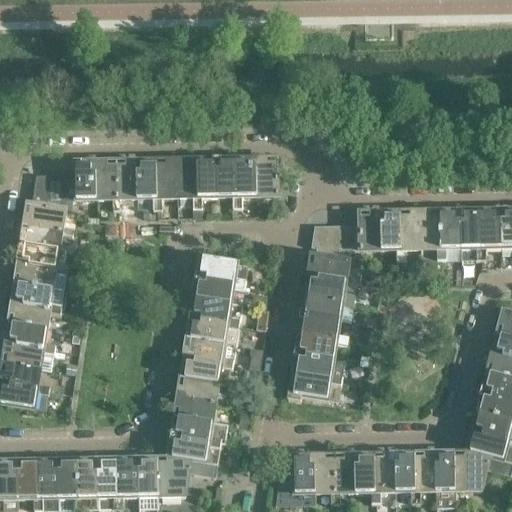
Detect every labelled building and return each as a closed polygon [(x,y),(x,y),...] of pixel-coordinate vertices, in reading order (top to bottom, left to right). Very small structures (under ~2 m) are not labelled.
[(279,201),(278,167),(263,167),(263,162),(252,162),(252,167),(252,175),(258,175),(258,201),(279,201)] [(198,202),(198,169),(183,169),(183,163),(172,164),(172,169),(172,176),(178,176),(178,203),(193,202),(198,202)] [(238,202),(238,168),(223,168),(223,163),(212,163),(212,168),(212,176),(217,175),(218,202),(233,202),(238,202)] [(158,203),(158,169),(143,170),(143,164),(132,164),(132,170),(132,177),(138,177),(138,203),(153,203),(158,203)] [(118,204),(118,170),(103,170),(103,165),(92,165),(92,170),(92,178),(98,177),(98,204),(113,204),(118,204)] [(258,201),(258,175),(252,175),(252,167),(238,168),(238,202),(233,202),(233,213),(243,213),(243,202),(258,201)] [(218,202),(217,175),(212,176),(212,168),(198,169),(198,202),(193,202),(193,214),(203,214),(203,202),(218,202)] [(178,203),(178,176),(172,176),(172,169),(158,169),(158,203),(153,203),(153,215),(163,215),(163,203),(178,203)] [(98,204),(98,177),(92,178),(92,170),(77,171),(77,179),(77,205),(98,204)] [(138,203),(138,177),(132,177),(132,170),(118,170),(118,204),(113,204),(113,216),(123,215),(123,204),(138,203)] [(45,212),(50,179),(37,180),(32,210),(45,212)] [(65,203),(65,179),(50,179),(45,212),(66,215),(67,205),(65,203)] [(77,205),(77,179),(65,179),(65,203),(67,205),(77,205)] [(66,215),(45,212),(32,210),(30,225),(37,226),(36,231),(63,235),(62,240),(73,242),(75,232),(63,231),(66,215)] [(511,218),(507,219),(507,213),(496,213),(496,219),(496,226),(501,226),(501,253),(511,252),(511,218)] [(482,253),(481,219),(467,219),(467,214),(456,214),(456,220),(456,227),(461,227),(462,253),(477,253),(482,253)] [(442,254),(441,220),(427,220),(427,215),(416,215),(416,220),(416,228),(421,228),(422,254),(437,254),(442,254)] [(402,255),(401,221),(387,221),(387,216),(376,216),(376,221),(376,229),(381,228),(382,255),(397,255),(402,255)] [(501,253),(501,226),(496,226),(496,219),(481,219),(482,253),(477,253),(477,265),(487,265),(487,253),(501,253)] [(422,254),(421,228),(416,228),(416,220),(401,221),(402,255),(397,255),(397,266),(407,266),(406,254),(422,254)] [(462,253),(461,227),(456,227),(456,220),(441,220),(442,254),(437,254),(437,265),(447,265),(446,254),(462,253)] [(382,255),(381,228),(376,229),(376,221),(360,221),(361,229),(361,255),(382,255)] [(59,255),(62,240),(63,235),(36,231),(37,226),(30,225),(24,224),(23,235),(28,236),(26,250),(59,255)] [(361,255),(361,229),(348,230),(349,253),(351,256),(361,255)] [(329,262),(334,230),(315,230),(312,252),(317,252),(316,260),(329,262)] [(349,253),(348,230),(334,230),(329,262),(349,265),(351,256),(349,253)] [(57,270),(59,256),(59,255),(26,250),(24,265),(31,266),(30,271),(56,275),(56,280),(67,281),(69,272),(57,270)] [(349,265),(329,262),(316,260),(313,275),(308,274),(307,285),(312,286),(319,287),(320,282),(346,286),(349,265)] [(53,295),(56,280),(56,275),(30,271),(31,266),(24,265),(18,264),(17,274),(22,275),(20,289),(53,295)] [(245,296),(249,271),(238,269),(204,264),(202,279),(209,280),(208,285),(235,290),(234,294),(245,296)] [(234,294),(235,290),(208,285),(209,280),(202,279),(196,278),(195,289),(200,290),(198,304),(231,309),(234,294)] [(344,301),(346,286),(320,282),(319,287),(312,286),(310,300),(343,305),(342,310),(354,312),(355,303),(344,301)] [(67,297),(53,295),(20,289),(17,304),(25,305),(24,310),(50,314),(50,319),(61,321),(63,313),(65,313),(67,297)] [(340,325),(342,310),(343,305),(310,300),(307,314),(302,314),(300,324),(306,325),(313,326),(314,321),(340,325)] [(47,334),(50,319),(50,314),(24,310),(25,305),(17,304),(12,303),(10,314),(16,315),(14,329),(47,334)] [(229,324),(231,309),(198,304),(195,318),(203,319),(202,325),(228,329),(228,333),(239,335),(240,326),(229,324)] [(511,342),(511,316),(503,314),(500,325),(505,326),(501,340),(511,342)] [(375,330),(377,319),(366,317),(364,328),(375,330)] [(228,333),(228,329),(202,325),(203,319),(195,318),(190,318),(189,328),(194,329),(192,343),(225,348),(228,333)] [(338,340),(340,325),(314,321),(313,326),(306,325),(303,340),(337,345),(336,350),(348,352),(349,342),(338,340)] [(45,349),(47,334),(14,329),(11,344),(19,345),(18,350),(44,354),(43,358),(55,360),(56,351),(45,349)] [(334,365),(336,350),(337,345),(303,340),(301,354),(296,353),(294,364),(300,365),(307,366),(308,361),(334,365)] [(511,342),(501,340),(497,354),(505,356),(503,361),(511,363),(511,342)] [(43,358),(44,354),(18,350),(19,345),(11,344),(6,343),(4,353),(10,354),(7,368),(41,374),(43,358)] [(223,363),(225,348),(192,343),(189,358),(197,359),(196,364),(222,368),(221,373),(233,375),(234,365),(223,363)] [(511,363),(503,361),(505,356),(497,354),(492,353),(490,364),(495,365),(491,379),(511,384),(511,363)] [(221,373),(222,368),(196,364),(197,359),(189,358),(184,357),(182,368),(187,369),(185,382),(219,388),(221,373)] [(332,380),(334,365),(308,361),(307,366),(300,365),(297,379),(331,385),(330,389),(341,391),(343,382),(332,380)] [(39,389),(41,374),(7,368),(5,383),(12,384),(12,389),(38,393),(37,398),(49,400),(50,390),(39,389)] [(328,405),(330,389),(331,385),(297,379),(295,393),(290,392),(288,403),(301,405),(302,401),(328,405)] [(511,384),(491,379),(487,393),(494,395),(493,400),(511,405),(511,384)] [(35,414),(37,398),(38,393),(12,389),(12,384),(5,383),(0,382),(0,393),(3,394),(1,409),(35,414)] [(217,403),(219,388),(185,382),(183,397),(190,398),(189,404),(216,408),(215,412),(227,414),(228,405),(217,403)] [(511,405),(493,400),(494,395),(487,393),(482,392),(479,402),(484,404),(481,417),(511,425),(511,405)] [(215,412),(216,408),(189,404),(190,398),(183,397),(178,397),(176,407),(181,408),(179,422),(213,427),(215,412)] [(511,441),(510,441),(511,432),(511,425),(481,417),(477,432),(484,434),(483,439),(509,446),(508,450),(511,451),(511,441)] [(211,442),(213,427),(179,422),(177,437),(184,438),(183,443),(210,447),(209,452),(220,454),(222,444),(211,442)] [(511,451),(508,450),(509,446),(483,439),(484,434),(477,432),(472,430),(469,441),(474,442),(471,456),(490,461),(511,466),(511,451)] [(220,454),(209,452),(210,447),(183,443),(184,438),(177,437),(172,436),(170,447),(175,448),(173,462),(192,465),(207,467),(218,469),(220,454)] [(481,495),(486,474),(490,461),(471,456),(469,461),(455,462),(456,496),(481,495)] [(416,496),(415,462),(401,463),(401,457),(390,458),(390,463),(390,470),(396,470),(396,497),(411,497),(416,496)] [(456,496),(455,462),(441,462),(441,457),(430,457),(430,462),(430,470),(435,469),(436,496),(456,496)] [(376,497),(375,463),(361,464),(361,458),(350,458),(350,464),(351,471),(356,471),(356,498),(371,497),(376,497)] [(336,498),(335,464),(321,464),(321,459),(310,459),(310,465),(311,472),(316,472),(316,498),(331,498),(336,498)] [(511,481),(511,477),(511,466),(490,461),(486,474),(511,481)] [(159,501),(158,467),(144,468),(144,462),(133,463),(133,468),(133,475),(138,475),(138,502),(159,501)] [(186,501),(189,478),(192,465),(173,462),(172,467),(158,467),(159,501),(186,501)] [(436,496),(435,469),(430,470),(430,462),(415,462),(416,496),(411,497),(411,508),(421,508),(421,496),(436,496)] [(119,502),(118,468),(104,468),(103,463),(93,463),(93,469),(93,476),(98,476),(98,503),(114,502),(119,502)] [(396,497),(396,470),(390,470),(390,463),(375,463),(376,497),(371,497),(372,509),(381,509),(381,497),(396,497)] [(79,503),(78,469),(64,469),(64,464),(53,464),(53,469),(53,477),(57,477),(58,503),(74,503),(79,503)] [(356,498),(356,471),(351,471),(350,464),(335,464),(336,498),(331,498),(332,510),(341,510),(341,498),(356,498)] [(38,504),(38,470),(24,470),(24,465),(13,465),(13,470),(13,477),(18,477),(18,504),(34,504),(38,504)] [(216,482),(218,470),(218,469),(207,467),(192,465),(189,478),(216,482)] [(316,498),(316,472),(311,472),(310,465),(295,465),(295,498),(291,498),(292,511),(301,510),(301,499),(316,498)] [(138,502),(138,475),(133,475),(133,468),(118,468),(119,502),(114,502),(114,511),(123,511),(124,502),(138,502)] [(58,503),(57,477),(53,477),(53,469),(38,470),(38,504),(34,504),(34,511),(43,511),(44,504),(58,503)] [(98,503),(98,476),(93,476),(93,469),(78,469),(79,503),(74,503),(74,511),(83,511),(83,503),(98,503)] [(18,504),(18,477),(13,477),(13,470),(0,470),(0,511),(3,511),(4,504),(18,504)]
